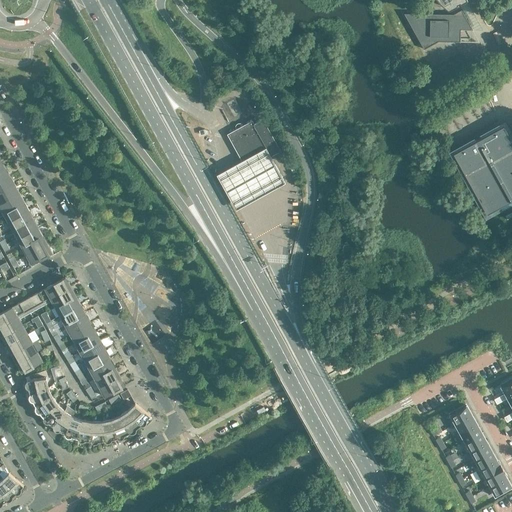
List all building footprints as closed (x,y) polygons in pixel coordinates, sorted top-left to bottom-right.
[(511,0),(438,0),(440,2),(444,5),(447,7),(447,8),(448,8),(449,8),(450,8),(458,3),(457,2),(460,1),(460,2),(464,0),(511,0)] [(466,0),(460,4),(474,29),(483,30),(466,0)] [(438,41),(460,41),(460,40),(461,29),(471,29),(473,29),(462,9),(453,14),(404,13),(424,49),(438,41)] [(460,40),(460,41),(480,42),(473,29),(471,29),(478,41),(460,40)] [(275,142),(263,119),(262,120),(258,121),(254,124),(252,121),(243,126),(236,129),(233,131),(228,134),(228,135),(229,138),(233,144),(239,155),(241,159),(242,160),(243,161),(243,162),(248,159),(267,149),(271,156),(276,153),(280,150),(275,142)] [(511,140),(503,125),(483,136),(453,153),(487,213),(511,199),(511,140)] [(286,182),(266,147),(216,174),(236,210),(286,182)] [(298,170),(295,164),(294,165),(290,167),(293,173),(297,170),(298,170)] [(0,181),(10,176),(5,167),(0,170),(0,181)] [(0,192),(15,184),(10,176),(0,181),(0,192)] [(0,203),(19,193),(15,184),(0,192),(0,203)] [(0,205),(4,212),(24,201),(19,193),(0,203),(0,205)] [(8,221),(29,210),(24,201),(4,212),(8,221)] [(13,229),(33,218),(29,210),(8,221),(6,222),(11,231),(13,230),(13,229)] [(18,238),(38,227),(33,218),(13,229),(13,230),(18,238)] [(22,246),(43,235),(38,227),(18,238),(22,246)] [(25,256),(47,243),(43,235),(22,246),(20,247),(25,256)] [(30,264),(52,252),(47,243),(25,256),(30,264)] [(34,307),(71,286),(66,277),(29,297),(34,307)] [(55,306),(76,295),(71,286),(34,307),(36,309),(52,300),(55,306)] [(60,315),(81,304),(76,295),(55,306),(60,315)] [(0,325),(34,307),(29,297),(0,313),(0,325)] [(65,324),(86,313),(81,304),(60,315),(65,324)] [(22,325),(19,318),(36,309),(34,307),(0,325),(0,331),(2,336),(22,325)] [(70,333),(90,322),(86,313),(65,324),(70,333)] [(75,342),(96,331),(90,322),(70,333),(75,342)] [(7,345),(27,333),(22,325),(2,336),(7,345)] [(80,351),(101,340),(96,331),(75,342),(80,351)] [(12,354),(32,342),(27,333),(7,345),(12,354)] [(85,360),(105,349),(101,340),(80,351),(85,360)] [(17,363),(37,351),(32,342),(12,354),(17,363)] [(90,369),(110,358),(105,349),(85,360),(90,369)] [(22,372),(42,361),(37,351),(17,363),(22,372)] [(95,378),(115,367),(110,358),(90,369),(95,378)] [(100,387),(120,376),(115,367),(95,378),(100,387)] [(105,396),(125,385),(120,376),(100,387),(105,396)] [(48,387),(46,378),(46,377),(27,380),(27,381),(26,381),(26,382),(25,382),(25,383),(25,384),(25,385),(25,386),(26,386),(26,387),(27,388),(28,388),(30,393),(48,387)] [(506,395),(511,391),(511,379),(501,386),(505,393),(506,395)] [(35,406),(52,396),(48,387),(30,393),(30,394),(29,395),(29,396),(29,397),(29,398),(29,399),(30,399),(30,400),(31,400),(32,401),(33,401),(35,406)] [(43,417),(58,404),(52,396),(35,406),(35,407),(35,408),(35,409),(35,410),(36,410),(36,411),(37,412),(38,412),(39,413),(40,413),(43,417)] [(150,415),(135,403),(128,410),(140,425),(141,425),(142,425),(143,425),(144,424),(145,424),(146,423),(146,422),(147,421),(146,420),(150,415)] [(53,426),(65,410),(58,404),(43,417),(43,418),(43,419),(43,420),(44,420),(44,421),(45,422),(47,423),(48,423),(49,423),(53,426)] [(450,414),(446,417),(451,426),(455,424),(472,415),(466,405),(450,414)] [(64,433),(73,415),(65,410),(53,426),(53,427),(53,429),(54,429),(54,430),(55,430),(56,431),(57,431),(58,431),(59,431),(60,431),(64,433)] [(140,425),(128,410),(120,415),(129,432),(130,433),(131,433),(132,433),(133,433),(134,433),(134,432),(135,431),(136,430),(136,429),(136,428),(140,425)] [(77,438),(82,419),(73,415),(64,433),(65,434),(65,435),(65,436),(66,436),(66,437),(67,437),(68,437),(70,437),(71,437),(72,436),(77,438)] [(129,432),(120,415),(111,419),(117,438),(118,438),(119,439),(120,439),(121,439),(121,438),(122,438),(123,437),(124,437),(124,436),(124,435),(129,432)] [(472,415),(455,424),(460,432),(460,433),(477,423),(472,415)] [(90,440),(92,421),(82,419),(77,438),(77,439),(78,439),(78,440),(79,441),(80,441),(81,441),(82,441),(83,441),(84,441),(85,440),(90,440)] [(117,438),(111,419),(101,421),(104,440),(104,441),(105,441),(106,442),(107,442),(108,442),(110,442),(110,441),(111,440),(112,439),(117,438)] [(104,440),(101,421),(92,421),(90,440),(91,441),(92,442),(93,443),(94,443),(95,443),(96,443),(97,442),(98,442),(98,441),(104,440)] [(460,432),(456,434),(461,444),(465,441),(482,432),(477,423),(460,433),(460,432)] [(465,441),(461,444),(466,453),(470,450),(487,441),(482,432),(465,441)] [(470,450),(466,453),(471,462),(475,459),(491,450),(487,441),(470,450)] [(475,459),(471,462),(476,470),(476,471),(480,468),(496,459),(491,450),(475,459)] [(480,468),(476,471),(481,480),(485,478),(485,477),(502,467),(500,463),(499,463),(496,459),(480,468)] [(24,485),(9,472),(6,467),(0,472),(0,474),(2,479),(15,493),(16,494),(17,494),(18,493),(19,493),(20,492),(21,491),(21,490),(21,489),(21,488),(24,485)] [(502,467),(485,477),(485,478),(490,486),(506,477),(504,473),(505,472),(502,467)] [(506,477),(490,486),(495,495),(511,486),(506,477)] [(15,493),(2,479),(0,480),(0,490),(6,500),(7,500),(8,501),(9,501),(10,500),(11,500),(12,499),(12,498),(13,497),(13,496),(15,493)]
